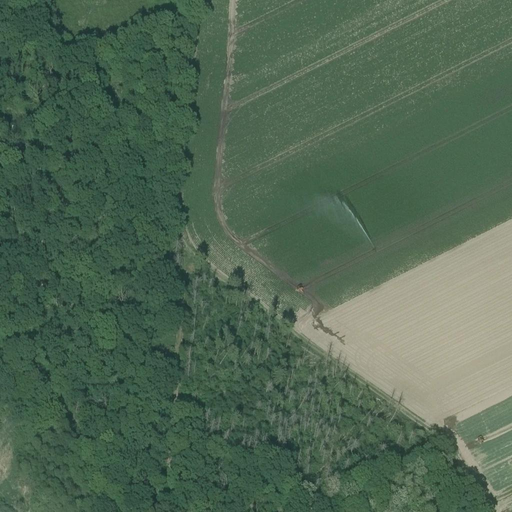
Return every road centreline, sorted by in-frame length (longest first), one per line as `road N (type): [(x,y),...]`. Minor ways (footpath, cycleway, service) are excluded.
road 1 (track): [(483,511),(449,448),(180,247)]
road 2 (track): [(182,511),(171,464),(180,247)]
road 3 (track): [(138,511),(0,292)]
road 4 (track): [(180,247),(171,236),(194,0)]
road 5 (track): [(449,448),(358,492),(283,511)]
